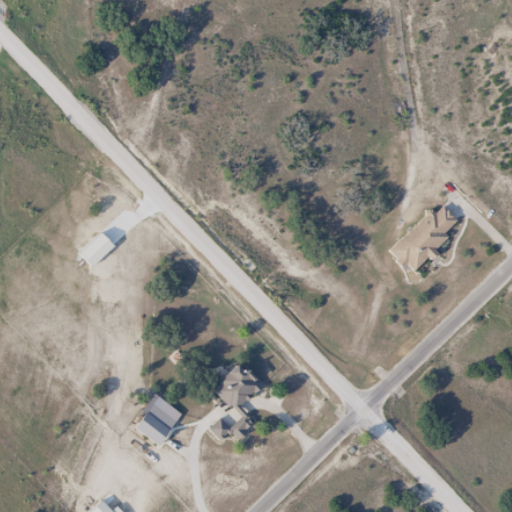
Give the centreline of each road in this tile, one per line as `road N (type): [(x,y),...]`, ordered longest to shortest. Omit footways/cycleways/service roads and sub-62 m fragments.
road 1 (residential): [(0,36),(461,511)]
road 2 (residential): [(258,511),(511,268)]
